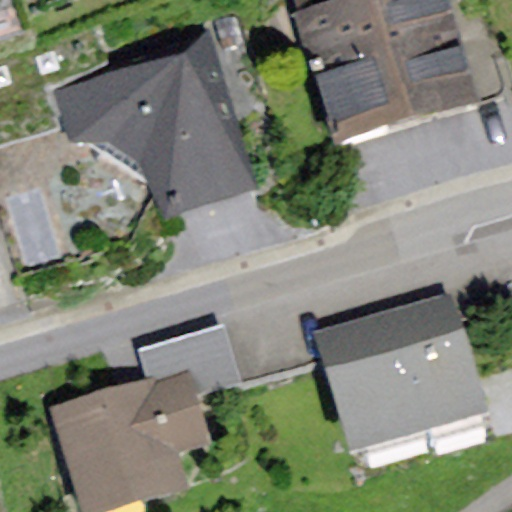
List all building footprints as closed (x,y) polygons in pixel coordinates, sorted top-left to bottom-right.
[(447,0),(370,0),(297,23),(339,158),(482,113),(447,0)] [(207,42),(53,95),(64,149),(106,145),(141,169),(146,196),(167,225),(256,199),(207,42)] [(0,223),(0,306),(23,300),(0,223)] [(449,300),(317,336),(351,462),(484,426),(449,300)] [(139,355),(149,389),(189,377),(198,408),(243,394),(223,329),(139,355)] [(149,389),(55,415),(82,511),(170,511),(188,507),(176,464),(211,454),(198,408),(189,377),(149,389)]
